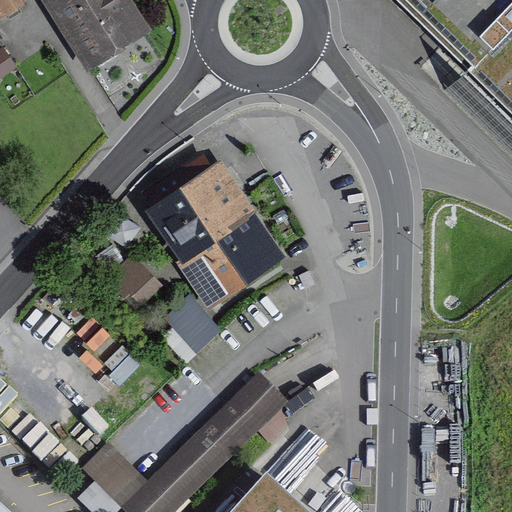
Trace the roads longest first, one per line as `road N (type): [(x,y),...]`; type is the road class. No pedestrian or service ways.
road 1 (tertiary): [(0,300),(152,131)]
road 2 (unknown): [(132,151),(111,132),(36,0)]
